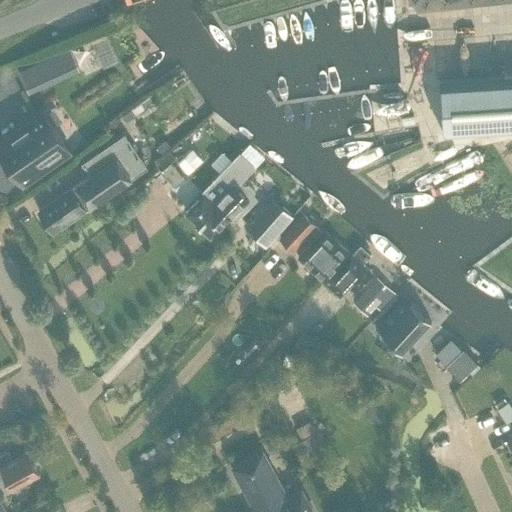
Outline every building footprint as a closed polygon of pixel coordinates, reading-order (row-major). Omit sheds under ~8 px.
[(42,59),(18,70),(26,87),(50,75),(42,59)] [(511,74),(438,80),(442,134),(511,129),(511,74)] [(43,110),(0,139),(0,156),(22,188),(72,153),(43,110)] [(131,110),(121,117),(125,123),(135,115),(131,110)] [(131,177),(130,176),(145,166),(124,134),(83,162),(90,173),(38,209),(53,231),(131,177)] [(170,146),(164,139),(156,145),(162,152),(170,146)] [(175,157),(169,151),(158,161),(163,167),(170,161),(175,157)] [(202,192),(204,193),(228,218),(232,222),(252,202),(235,185),(254,166),(240,153),(202,192)] [(185,212),(210,236),(228,218),(204,193),(185,212)] [(291,215),(281,206),(277,211),(270,204),(247,229),(265,245),(291,215)] [(321,279),(335,264),(331,261),(336,256),(337,255),(341,259),(348,251),(335,239),(333,242),(302,213),(279,237),(293,250),(305,236),(311,241),(297,257),(321,279)] [(351,253),(343,262),(336,256),(331,261),(335,264),(321,279),(339,295),(353,280),(359,287),(372,273),(351,253)] [(393,295),(375,278),(362,292),(380,308),(393,295)] [(412,301),(405,295),(382,319),(389,325),(383,331),(402,350),(432,318),(413,300),(412,301)] [(478,364),(464,349),(447,366),(460,380),(478,364)] [(471,396),(484,379),(472,371),(460,388),(471,396)] [(315,461),(327,455),(320,442),(324,439),(319,430),(315,431),(309,420),(297,427),(303,438),(286,447),(292,457),(308,448),(315,461)] [(0,479),(5,477),(11,488),(38,472),(27,451),(12,459),(7,449),(0,452),(0,479)] [(311,511),(300,491),(286,498),(261,452),(234,467),(257,511),(311,511)]
